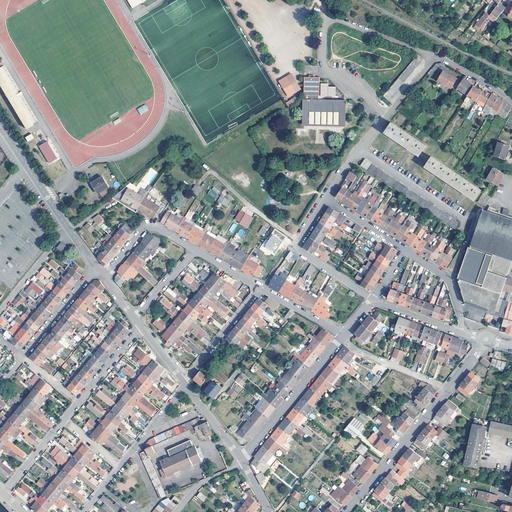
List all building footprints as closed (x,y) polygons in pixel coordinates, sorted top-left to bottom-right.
[(127,0),(132,8),(146,0),(127,0)] [(505,9),(506,7),(500,2),(492,12),(498,17),(505,9)] [(490,15),(486,12),(476,24),(480,27),(490,15)] [(418,57),(417,57),(382,97),(386,102),(422,60),(418,57)] [(438,64),(429,74),(431,77),(441,65),(447,69),(449,66),(443,63),(438,64)] [(0,68),(0,90),(24,130),(36,123),(2,67),(0,68)] [(460,86),(464,81),(445,71),(439,81),(452,89),(455,83),(460,86)] [(291,75),(285,79),(294,94),(300,91),(291,75)] [(294,94),(285,79),(278,83),(288,98),(294,94)] [(302,79),(302,90),(302,97),(303,97),(303,101),(302,101),(302,125),(343,126),(344,102),(320,101),(320,98),(318,97),(317,97),(318,79),(302,79)] [(465,79),(464,81),(460,86),(459,88),(469,95),(475,86),(465,79)] [(326,85),(319,85),(318,97),(320,98),(334,98),(334,89),(326,88),(326,85)] [(477,101),(483,92),(475,86),(469,95),(465,101),(469,104),(471,101),(475,104),(477,101)] [(488,104),(493,95),(484,90),(483,92),(477,101),(479,102),(480,100),(488,104)] [(494,108),(499,98),(494,94),(493,94),(493,95),(488,104),(486,107),(489,109),(487,112),(490,114),(491,113),(492,111),(494,108)] [(502,116),(507,106),(509,104),(503,100),(499,98),(494,108),(499,111),(498,114),(502,116)] [(140,115),(148,110),(145,104),(137,108),(140,115)] [(511,108),(507,106),(502,116),(506,118),(511,108)] [(427,146),(393,123),(386,133),(394,138),(410,148),(420,156),(427,146)] [(38,131),(33,133),(41,145),(46,142),(38,131)] [(28,142),(34,138),(32,133),(25,137),(28,142)] [(511,146),(499,142),(495,156),(506,159),(511,146)] [(482,190),(433,157),(426,167),(434,172),(450,183),(465,193),(476,200),(482,190)] [(505,174),(495,168),(488,180),(497,186),(504,176),(505,174)] [(350,189),(355,181),(357,178),(352,174),(344,188),(343,189),(338,197),(343,200),(349,191),(350,189)] [(108,189),(102,179),(91,185),(97,196),(108,189)] [(358,194),(360,195),(368,184),(365,182),(358,194)] [(368,184),(360,195),(363,197),(365,193),(366,194),(371,186),(368,184)] [(203,190),(197,185),(193,190),(199,195),(203,190)] [(141,195),(126,187),(116,196),(131,204),(131,206),(135,208),(136,207),(139,209),(147,195),(149,194),(150,192),(148,191),(145,189),(141,195)] [(210,189),(207,194),(215,200),(219,195),(210,189)] [(349,191),(343,200),(344,201),(348,203),(354,194),(349,191)] [(355,192),(354,194),(348,203),(352,206),(353,207),(359,198),(360,195),(358,194),(355,192)] [(478,202),(482,204),(486,206),(491,198),(484,194),(478,202)] [(147,195),(139,209),(143,211),(142,212),(145,214),(147,215),(148,214),(154,218),(161,207),(148,199),(149,196),(147,195)] [(232,200),(231,200),(227,197),(223,195),(219,200),(224,203),(228,206),(232,200)] [(368,216),(379,200),(374,196),(369,204),(363,213),(364,214),(368,216)] [(380,208),(383,204),(381,202),(383,199),(380,197),(379,200),(368,216),(372,219),(373,220),(379,210),(380,208)] [(354,207),(358,210),(364,201),(359,198),(353,207),(354,207)] [(363,213),(369,204),(364,201),(358,210),(362,213),(363,213)] [(387,216),(384,214),(378,223),(382,225),(383,226),(393,210),(396,206),(393,204),(387,213),(388,214),(387,216)] [(327,213),(342,223),(346,218),(330,208),(327,212),(327,213)] [(471,246),(472,246),(511,259),(511,217),(508,216),(503,214),(496,211),(489,208),(488,211),(484,210),(484,211),(471,246)] [(374,220),(378,223),(384,214),(379,210),(373,220),(374,220)] [(393,210),(383,226),(384,227),(388,229),(394,220),(395,217),(393,216),(396,212),(393,210)] [(186,218),(178,231),(182,233),(181,235),(183,236),(185,238),(186,236),(188,238),(195,227),(186,221),(188,218),(189,220),(193,213),(190,211),(186,218)] [(247,214),(242,211),(237,219),(242,222),(245,216),(247,214)] [(174,229),(178,231),(186,218),(184,217),(182,219),(169,212),(163,221),(167,224),(167,225),(168,226),(170,227),(170,229),(172,230),(173,230),(174,229)] [(347,226),(342,223),(327,213),(326,214),(324,218),(333,224),(334,221),(341,225),(340,227),(345,230),(347,226)] [(410,227),(412,223),(414,220),(416,219),(411,215),(407,220),(410,222),(408,226),(410,227)] [(242,222),(239,226),(247,230),(253,221),(245,216),(242,222)] [(449,216),(445,222),(449,225),(453,218),(449,216)] [(195,227),(196,224),(189,220),(188,218),(186,221),(195,227)] [(329,229),(333,224),(324,218),(321,222),(320,223),(329,229)] [(393,232),(399,223),(394,220),(388,229),(392,232),(393,232)] [(413,229),(410,227),(408,229),(413,233),(419,224),(414,220),(412,223),(415,225),(413,229)] [(97,221),(93,226),(96,229),(99,231),(103,226),(97,221)] [(96,229),(93,226),(89,222),(85,226),(92,233),(96,229)] [(233,233),(237,225),(233,223),(229,230),(233,233)] [(317,228),(326,234),(329,229),(320,223),(320,224),(317,228)] [(399,223),(393,232),(394,233),(398,236),(403,226),(399,223)] [(119,231),(118,232),(128,240),(131,237),(135,231),(126,224),(120,232),(119,231)] [(206,229),(196,224),(195,227),(204,232),(206,229)] [(362,228),(356,224),(353,229),(358,233),(362,228)] [(270,228),(265,225),(261,231),(265,234),(270,228)] [(416,235),(413,233),(407,242),(411,244),(412,245),(425,226),(422,225),(416,235)] [(402,239),(408,229),(403,226),(398,236),(401,238),(402,239)] [(425,226),(412,245),(414,246),(418,248),(423,239),(421,238),(427,228),(425,226)] [(199,244),(208,230),(206,229),(204,232),(195,227),(188,238),(191,239),(190,240),(192,241),(195,243),(196,242),(199,244)] [(315,231),(314,233),(323,239),(326,234),(317,228),(315,231)] [(272,257),(286,237),(274,229),(260,248),(272,257)] [(408,229),(402,239),(404,239),(407,242),(413,233),(408,229)] [(208,230),(199,244),(203,246),(202,247),(205,249),(208,251),(208,249),(210,250),(217,239),(208,234),(209,231),(208,230)] [(128,240),(118,232),(117,233),(118,234),(116,238),(124,245),(125,243),(128,240)] [(107,238),(109,240),(111,242),(120,250),(123,246),(124,245),(116,238),(112,234),(110,233),(107,238)] [(143,243),(156,253),(157,251),(155,249),(161,241),(151,233),(149,236),(148,235),(147,237),(145,239),(146,240),(143,243)] [(310,238),(320,244),(323,239),(314,233),(313,234),(310,238)] [(308,242),(307,243),(316,249),(320,244),(310,238),(308,242)] [(440,246),(442,242),(444,240),(442,238),(437,244),(438,245),(436,247),(433,246),(427,255),(431,257),(432,258),(438,249),(440,246)] [(217,239),(210,250),(213,252),(212,253),(215,255),(217,256),(218,255),(221,257),(229,243),(227,242),(225,245),(217,239)] [(422,252),(428,242),(423,239),(418,248),(421,251),(422,252)] [(111,242),(109,240),(105,244),(116,254),(117,253),(120,250),(111,242)] [(334,246),(330,243),(325,240),(324,243),(332,249),(334,246)] [(164,243),(161,241),(155,249),(157,251),(164,243)] [(116,254),(105,244),(104,245),(100,242),(97,246),(101,249),(103,251),(113,259),(115,255),(116,254)] [(427,255),(433,246),(428,242),(422,252),(423,252),(427,255)] [(71,249),(63,243),(58,248),(66,255),(71,249)] [(156,253),(143,243),(140,246),(139,246),(138,248),(136,250),(137,251),(135,253),(145,261),(151,253),(154,255),(156,253)] [(229,243),(221,257),(225,259),(224,260),(226,261),(229,263),(229,262),(232,263),(240,249),(229,243)] [(316,249),(307,243),(304,248),(313,254),(315,251),(317,252),(317,253),(321,256),(320,258),(326,263),(330,258),(323,253),(319,251),(316,249)] [(384,251),(382,255),(391,261),(394,257),(395,256),(385,250),(383,248),(378,245),(377,248),(381,251),(382,249),(384,251)] [(388,245),(385,250),(395,256),(396,254),(398,251),(388,245)] [(101,249),(97,246),(94,250),(97,252),(97,253),(100,256),(99,258),(104,266),(106,266),(108,263),(109,263),(109,262),(113,259),(103,251),(102,252),(103,253),(102,254),(98,252),(101,249)] [(495,314),(503,290),(507,278),(506,277),(507,273),(510,274),(511,269),(511,259),(472,246),(472,248),(470,247),(459,278),(461,279),(461,281),(460,281),(463,290),(467,303),(469,303),(469,304),(475,306),(475,305),(489,310),(488,312),(495,314)] [(240,249),(232,263),(234,265),(234,266),(236,267),(238,269),(239,267),(243,269),(251,256),(240,249)] [(443,252),(438,249),(432,258),(433,259),(437,261),(443,252)] [(453,249),(450,253),(448,255),(442,265),(443,265),(447,268),(453,259),(451,257),(455,251),(453,249)] [(295,254),(292,252),(287,259),(290,261),(295,254)] [(443,252),(437,261),(441,264),(442,265),(448,255),(443,252)] [(127,263),(139,273),(149,281),(152,276),(143,268),(148,263),(145,261),(135,253),(132,257),(127,263)] [(379,260),(388,266),(389,264),(391,261),(382,255),(379,253),(378,256),(376,258),(379,260)] [(253,257),(251,256),(243,269),(246,271),(245,273),(248,274),(250,276),(251,274),(254,276),(255,275),(259,277),(265,268),(251,260),(253,257)] [(53,260),(50,264),(56,270),(60,265),(53,260)] [(388,266),(379,260),(376,265),(385,271),(387,267),(388,266)] [(385,271),(376,265),(371,262),(369,264),(367,263),(365,265),(370,268),(372,270),(382,276),(382,275),(385,271)] [(74,269),(81,275),(84,270),(76,263),(73,268),(74,269)] [(139,273),(127,263),(125,266),(124,265),(122,267),(120,269),(121,270),(120,272),(121,274),(116,278),(116,281),(120,287),(127,280),(129,280),(135,272),(138,275),(139,273)] [(310,264),(304,276),(309,279),(315,267),(310,264)] [(211,290),(217,283),(199,268),(196,266),(194,268),(203,277),(202,278),(208,283),(206,285),(211,290)] [(217,283),(222,277),(217,273),(215,275),(210,270),(209,272),(201,266),(199,268),(217,283)] [(52,273),(45,268),(41,273),(49,280),(53,275),(52,273)] [(281,292),(287,281),(289,278),(280,273),(282,270),(280,268),(278,271),(270,285),(271,286),(274,287),(273,289),(275,290),(278,291),(279,290),(281,292)] [(69,272),(79,280),(82,277),(82,276),(81,275),(74,269),(71,272),(70,271),(69,272)] [(372,270),(369,275),(378,281),(381,278),(382,276),(372,270)] [(400,304),(404,294),(401,293),(404,286),(410,271),(407,270),(401,284),(399,289),(398,292),(394,302),(395,303),(400,304)] [(356,274),(359,276),(363,278),(366,280),(375,286),(376,285),(378,281),(369,275),(367,278),(358,271),(356,274)] [(66,278),(75,285),(76,284),(79,280),(69,272),(68,274),(69,275),(66,278)] [(42,280),(63,299),(66,295),(67,294),(59,287),(57,289),(45,279),(46,278),(41,274),(38,277),(42,280)] [(75,285),(66,278),(63,281),(62,281),(64,278),(62,276),(61,277),(59,275),(56,277),(61,281),(71,289),(74,286),(75,285)] [(186,279),(206,296),(211,290),(206,285),(204,288),(189,275),(186,279)] [(222,277),(217,283),(234,298),(239,292),(227,282),(228,282),(222,277)] [(511,279),(507,278),(503,290),(511,292),(511,279)] [(206,296),(186,279),(183,282),(194,290),(193,291),(198,295),(196,298),(201,302),(206,296)] [(63,299),(42,280),(39,284),(43,288),(44,286),(50,292),(49,293),(52,295),(51,296),(60,303),(61,302),(63,299)] [(300,284),(292,298),(295,300),(295,301),(297,303),(299,304),(300,303),(302,304),(309,294),(304,291),(300,288),(302,286),(303,286),(305,282),(302,280),(300,284)] [(375,286),(366,280),(363,285),(372,291),(374,288),(375,286)] [(61,284),(59,287),(67,294),(68,293),(71,289),(61,281),(60,283),(61,284)] [(92,285),(89,289),(98,296),(100,298),(104,301),(106,298),(100,293),(102,291),(103,292),(107,287),(102,281),(95,281),(95,282),(93,285),(92,285)] [(292,298),(300,284),(298,283),(296,286),(287,281),(281,292),(284,293),(284,295),(286,296),(287,297),(288,296),(292,298)] [(60,303),(51,296),(40,287),(39,288),(33,283),(30,287),(37,292),(41,295),(56,308),(59,304),(60,303)] [(211,290),(217,294),(220,291),(232,301),(232,300),(234,302),(236,300),(234,298),(217,283),(211,290)] [(422,312),(426,302),(422,301),(423,298),(425,298),(426,294),(429,295),(432,287),(426,284),(424,291),(417,310),(422,312)] [(34,295),(37,292),(30,287),(30,286),(27,289),(34,295)] [(334,290),(328,286),(324,292),(330,296),(334,290)] [(404,294),(400,304),(404,306),(405,306),(412,288),(409,287),(407,292),(409,293),(408,296),(404,294)] [(433,301),(437,290),(438,289),(432,287),(429,295),(432,296),(430,300),(433,301)] [(411,308),(415,298),(411,296),(412,294),(413,294),(415,289),(412,288),(405,306),(407,307),(411,308)] [(98,296),(89,289),(86,292),(85,293),(94,300),(98,296)] [(181,297),(196,308),(201,302),(196,298),(194,300),(193,299),(191,301),(184,295),(185,294),(178,289),(175,292),(177,293),(181,297)] [(211,290),(206,296),(227,314),(229,311),(213,298),(217,294),(211,290)] [(393,302),(394,302),(398,292),(393,290),(388,300),(393,302)] [(419,300),(415,298),(411,308),(415,310),(417,310),(424,291),(421,290),(419,296),(421,297),(419,300)] [(437,290),(433,301),(432,304),(428,315),(429,315),(433,316),(437,306),(435,305),(440,291),(437,290)] [(84,294),(81,298),(90,305),(94,300),(85,293),(84,294)] [(310,308),(313,310),(321,297),(319,296),(317,299),(309,294),(302,304),(305,306),(305,307),(307,308),(309,310),(310,308)] [(22,295),(18,299),(23,303),(24,304),(27,299),(22,295)] [(56,308),(41,295),(37,300),(40,302),(52,312),(53,311),(56,308)] [(227,314),(206,296),(201,302),(206,307),(208,304),(226,318),(229,315),(227,314)] [(185,321),(190,315),(185,311),(183,313),(165,297),(161,301),(166,306),(185,321)] [(185,311),(190,315),(196,308),(181,297),(179,299),(188,307),(185,311)] [(257,303),(272,316),(274,313),(270,310),(269,311),(267,309),(269,306),(275,310),(281,303),(270,297),(266,303),(261,299),(258,302),(257,303)] [(321,297),(313,310),(317,313),(316,314),(319,315),(321,317),(322,315),(328,319),(329,320),(330,317),(332,314),(327,312),(330,306),(322,301),(323,298),(321,297)] [(30,302),(48,317),(52,312),(40,302),(38,305),(31,298),(29,301),(30,302)] [(78,302),(86,309),(90,305),(81,298),(79,301),(78,302)] [(437,306),(433,316),(438,318),(439,319),(446,301),(444,300),(441,307),(437,306)] [(452,303),(446,301),(439,319),(445,321),(446,319),(449,320),(453,309),(450,308),(452,303)] [(39,311),(36,314),(45,321),(46,320),(48,317),(30,302),(28,303),(35,309),(36,308),(39,311)] [(86,309),(78,302),(77,303),(74,307),(82,314),(85,316),(93,322),(94,324),(96,320),(86,314),(88,311),(86,309)] [(206,317),(207,318),(212,312),(206,307),(201,302),(196,308),(201,313),(206,317)] [(426,302),(422,312),(427,314),(428,315),(432,304),(426,302)] [(253,308),(262,315),(264,312),(265,313),(264,314),(272,320),(274,317),(272,316),(257,303),(256,304),(253,308)] [(180,328),(185,321),(166,306),(164,309),(169,313),(169,312),(173,316),(172,317),(177,321),(175,323),(180,328)] [(70,311),(79,318),(82,314),(74,307),(71,310),(70,311)] [(190,315),(196,319),(199,315),(201,313),(196,308),(190,315)] [(259,319),(262,315),(253,308),(250,312),(249,313),(264,325),(266,323),(262,319),(261,320),(259,319)] [(45,321),(36,314),(34,316),(28,311),(26,314),(41,326),(43,323),(45,321)] [(79,318),(70,311),(69,312),(66,316),(85,332),(87,329),(80,324),(82,321),(80,320),(79,318)] [(109,321),(127,335),(129,333),(131,331),(128,328),(130,325),(125,321),(122,324),(120,321),(118,324),(110,317),(113,314),(110,312),(105,317),(109,321)] [(368,321),(364,325),(373,332),(375,329),(376,331),(377,329),(376,328),(384,318),(377,312),(373,318),(371,316),(368,321)] [(41,326),(26,314),(26,313),(22,318),(37,330),(41,326)] [(245,317),(254,324),(257,321),(259,323),(258,324),(262,327),(264,325),(249,313),(248,314),(245,317)] [(193,322),(196,319),(190,315),(185,321),(204,337),(207,334),(193,322)] [(85,332),(66,316),(63,319),(62,321),(71,328),(75,331),(76,329),(84,334),(85,332)] [(91,325),(93,322),(85,316),(83,318),(87,321),(91,325)] [(9,322),(2,317),(0,320),(0,323),(5,327),(9,322)] [(254,324),(245,317),(243,321),(242,322),(254,332),(256,330),(252,327),(254,324)] [(33,335),(37,330),(22,318),(18,322),(33,335)] [(406,333),(410,321),(406,320),(400,318),(396,329),(400,330),(406,333)] [(511,321),(505,319),(503,326),(509,327),(507,333),(511,334),(511,321)] [(164,336),(169,340),(174,334),(169,330),(165,326),(161,322),(158,320),(155,324),(166,334),(164,336)] [(68,331),(71,328),(62,321),(62,322),(59,325),(68,333),(71,335),(72,334),(68,331)] [(127,335),(109,321),(108,323),(111,326),(109,328),(123,340),(125,337),(127,335)] [(204,337),(185,321),(180,328),(185,332),(188,328),(202,340),(204,337)] [(417,336),(421,325),(414,323),(410,321),(406,333),(417,336)] [(33,335),(18,322),(14,327),(30,339),(31,338),(33,335)] [(254,332),(242,322),(241,323),(238,327),(246,334),(249,331),(253,334),(254,332)] [(169,330),(174,334),(180,328),(175,323),(169,330)] [(68,334),(68,333),(59,325),(56,329),(55,330),(63,337),(66,333),(68,334)] [(369,337),(373,332),(364,325),(360,329),(357,334),(360,336),(357,339),(363,344),(368,338),(369,339),(370,338),(369,337)] [(421,325),(417,336),(422,338),(427,340),(431,329),(423,326),(421,325)] [(14,327),(10,332),(16,337),(26,344),(28,341),(30,339),(14,327)] [(245,340),(249,343),(251,345),(255,341),(246,334),(238,327),(235,330),(234,331),(243,338),(245,340)] [(123,340),(109,328),(106,330),(104,328),(102,330),(119,344),(121,342),(123,340)] [(174,334),(194,350),(199,355),(202,352),(191,343),(191,344),(187,341),(187,340),(182,336),(185,332),(180,328),(174,334)] [(101,337),(115,349),(118,346),(119,344),(102,330),(100,329),(98,331),(103,335),(101,337)] [(316,335),(315,337),(327,347),(331,342),(335,337),(325,329),(319,337),(316,335)] [(427,340),(438,344),(442,333),(439,332),(431,329),(427,340)] [(16,337),(10,332),(8,330),(4,334),(11,339),(22,349),(26,344),(16,337)] [(63,337),(55,330),(54,331),(51,334),(64,345),(68,348),(71,345),(66,341),(67,340),(63,337)] [(233,332),(227,340),(236,347),(241,341),(249,348),(251,345),(249,343),(245,340),(243,338),(234,331),(233,332)] [(448,348),(452,337),(447,335),(442,333),(438,344),(448,348)] [(48,338),(47,339),(59,349),(64,345),(51,334),(48,338)] [(77,343),(81,339),(76,334),(73,338),(77,343)] [(174,334),(169,340),(173,343),(174,344),(175,344),(176,342),(178,344),(181,347),(183,345),(192,353),(194,350),(174,334)] [(313,344),(309,349),(319,357),(323,351),(327,347),(315,337),(311,334),(309,336),(313,339),(316,341),(313,344)] [(101,337),(97,341),(112,354),(114,351),(115,349),(101,337)] [(452,337),(448,348),(463,353),(467,346),(464,345),(462,344),(463,341),(452,337)] [(59,349),(47,339),(46,340),(43,343),(55,353),(59,356),(61,353),(58,350),(59,349)] [(112,354),(97,341),(95,340),(93,342),(95,344),(93,346),(96,348),(108,358),(110,355),(112,354)] [(40,348),(48,355),(51,358),(55,353),(43,343),(40,347),(40,348)] [(420,363),(426,347),(425,346),(424,348),(421,347),(416,361),(420,363)] [(338,357),(350,366),(352,365),(349,362),(356,355),(346,347),(343,351),(338,357)] [(36,353),(44,360),(48,355),(40,348),(39,349),(36,353)] [(106,360),(108,358),(96,348),(94,351),(92,353),(104,363),(106,360)] [(155,371),(160,365),(162,363),(157,357),(152,358),(141,349),(136,355),(141,360),(145,363),(147,364),(155,371)] [(298,357),(301,359),(311,367),(314,362),(319,357),(309,349),(302,357),(300,355),(298,357)] [(438,360),(444,363),(447,354),(441,352),(438,360)] [(46,361),(44,360),(36,353),(32,357),(49,371),(51,369),(46,364),(45,365),(42,363),(43,361),(45,362),(46,361)] [(88,357),(101,367),(102,365),(104,363),(92,353),(88,357)] [(101,367),(88,357),(86,359),(84,361),(97,372),(99,369),(101,367)] [(330,366),(340,374),(346,366),(349,368),(347,370),(352,373),(354,370),(350,366),(338,357),(335,361),(330,366)] [(490,363),(484,358),(480,362),(487,367),(490,363)] [(297,363),(291,371),(301,379),(304,374),(308,369),(299,362),(296,359),(295,361),(297,363)] [(299,362),(308,369),(310,368),(311,367),(301,359),(300,360),(299,362)] [(506,363),(493,359),(492,363),(491,368),(504,372),(506,363)] [(212,360),(211,360),(205,366),(209,370),(214,364),(211,362),(212,360)] [(95,374),(97,372),(84,361),(83,363),(87,366),(85,368),(82,365),(81,367),(93,376),(95,374)] [(155,371),(147,364),(142,370),(145,373),(150,377),(155,371)] [(126,368),(135,375),(136,374),(137,373),(133,370),(133,369),(129,365),(126,368)] [(155,371),(161,375),(165,379),(169,382),(174,386),(176,384),(168,377),(168,376),(165,373),(167,370),(160,365),(155,371)] [(340,374),(330,366),(326,371),(322,376),(324,377),(334,386),(334,387),(339,392),(341,389),(336,385),(336,384),(334,382),(340,374)] [(80,374),(89,381),(91,379),(93,376),(81,367),(80,368),(83,371),(80,374)] [(134,377),(135,375),(126,368),(125,368),(123,371),(129,375),(133,378),(134,377)] [(150,377),(155,382),(161,375),(155,371),(150,377)] [(208,377),(201,371),(195,379),(203,385),(211,375),(210,375),(208,377)] [(230,380),(219,371),(214,376),(226,385),(230,380)] [(301,379),(291,371),(284,379),(282,377),(280,379),(292,389),(296,384),(301,379)] [(65,376),(59,372),(55,376),(61,380),(65,376)] [(469,376),(466,380),(475,387),(481,379),(473,372),(469,376)] [(77,378),(85,385),(87,383),(89,381),(80,374),(79,373),(78,374),(80,375),(77,378)] [(138,378),(145,384),(150,377),(145,373),(141,378),(139,376),(138,378)] [(342,376),(340,374),(334,382),(336,384),(342,376)] [(31,378),(29,381),(32,384),(37,388),(42,392),(46,388),(44,387),(48,383),(38,375),(33,380),(31,378)] [(83,387),(85,385),(77,378),(74,376),(73,376),(72,378),(69,375),(68,379),(81,390),(83,387)] [(381,379),(377,375),(371,382),(376,385),(381,379)] [(152,385),(155,382),(150,377),(145,384),(152,390),(155,392),(159,395),(159,396),(164,400),(166,397),(152,385)] [(333,387),(334,387),(334,386),(324,377),(323,379),(322,380),(332,389),(333,387)] [(145,384),(138,378),(136,379),(138,381),(134,386),(139,390),(145,384)] [(79,392),(81,390),(68,379),(66,382),(67,383),(66,385),(77,395),(79,392)] [(275,391),(284,399),(288,394),(292,389),(280,379),(279,380),(281,383),(275,391)] [(312,389),(322,397),(328,388),(333,392),(336,389),(333,387),(332,389),(322,380),(320,379),(316,384),(312,389)] [(124,398),(129,403),(134,396),(119,384),(115,380),(113,383),(123,391),(122,392),(126,395),(124,398)] [(122,380),(119,384),(134,396),(139,390),(134,386),(132,389),(122,380)] [(475,387),(466,380),(463,384),(459,389),(470,398),(472,396),(469,394),(475,387)] [(423,393),(432,400),(435,396),(439,392),(429,384),(422,381),(419,385),(425,390),(423,393)] [(217,385),(214,382),(206,391),(215,398),(223,387),(218,383),(217,385)] [(42,392),(48,397),(55,402),(57,400),(49,393),(48,394),(47,393),(50,390),(52,392),(53,392),(56,389),(52,387),(48,383),(44,387),(46,388),(42,392)] [(139,390),(145,394),(147,391),(150,394),(152,390),(145,384),(139,390)] [(39,396),(42,392),(37,388),(31,396),(34,399),(38,395),(39,396)] [(103,392),(124,409),(129,403),(124,398),(122,400),(117,396),(117,397),(115,396),(114,397),(105,389),(103,392)] [(239,395),(232,389),(229,393),(236,399),(239,395)] [(315,404),(322,397),(312,389),(308,393),(304,399),(316,408),(318,406),(315,404)] [(134,396),(154,413),(156,410),(142,398),(145,394),(139,390),(134,396)] [(113,411),(118,415),(124,409),(103,392),(101,391),(98,395),(115,409),(113,411)] [(284,399),(275,391),(270,396),(267,394),(265,392),(262,396),(277,408),(280,404),(284,399)] [(34,399),(40,404),(44,399),(46,401),(48,397),(42,392),(39,396),(38,395),(34,399)] [(428,405),(432,400),(423,393),(416,401),(420,404),(418,406),(423,410),(424,407),(425,408),(428,405)] [(24,404),(29,408),(32,404),(31,403),(34,399),(31,396),(26,402),(17,395),(15,397),(19,400),(24,404)] [(259,410),(268,418),(273,412),(277,408),(262,396),(260,395),(259,397),(265,402),(259,410)] [(129,403),(134,407),(137,404),(152,416),(154,413),(134,396),(129,403)] [(53,428),(55,425),(38,412),(43,406),(42,405),(40,404),(34,399),(31,403),(32,404),(29,408),(52,427),(53,428)] [(316,408),(304,399),(300,403),(296,408),(306,416),(312,408),(314,410),(316,408)] [(447,404),(443,409),(451,416),(456,411),(458,413),(461,410),(449,401),(447,404)] [(134,417),(138,420),(140,418),(136,415),(137,414),(132,410),(134,407),(129,403),(124,409),(129,413),(134,417)] [(17,412),(21,415),(24,412),(25,412),(29,408),(24,404),(17,412)] [(95,407),(113,422),(118,415),(113,411),(111,414),(106,410),(105,411),(98,404),(95,407)] [(95,407),(94,406),(91,409),(102,418),(99,421),(103,424),(108,428),(113,422),(95,407)] [(49,431),(52,427),(29,408),(25,412),(24,412),(21,415),(26,419),(30,414),(33,417),(32,418),(43,427),(43,426),(49,431)] [(306,416),(296,408),(292,414),(288,418),(300,428),(304,423),(305,424),(309,419),(306,416)] [(400,417),(410,425),(414,421),(418,416),(408,408),(405,412),(404,412),(400,417)] [(124,420),(129,413),(124,409),(118,415),(124,420)] [(244,414),(245,415),(260,428),(265,423),(268,418),(259,410),(257,409),(253,413),(251,412),(249,415),(246,412),(244,414)] [(448,420),(451,416),(443,409),(439,413),(436,417),(446,425),(447,426),(451,422),(448,420)] [(12,428),(15,424),(10,420),(0,411),(0,415),(0,416),(7,421),(6,422),(8,423),(4,429),(7,432),(11,428),(12,428)] [(21,415),(17,412),(15,415),(13,414),(11,417),(12,418),(10,420),(15,424),(19,420),(18,419),(21,415)] [(391,421),(380,412),(376,417),(383,423),(387,426),(391,421)] [(361,413),(358,417),(364,421),(367,418),(361,413)] [(26,419),(21,415),(18,419),(19,420),(15,424),(22,430),(26,433),(28,435),(30,432),(23,426),(22,427),(20,426),(26,419)] [(133,427),(124,420),(118,415),(113,422),(118,426),(123,430),(127,433),(133,427)] [(260,428),(245,415),(243,419),(246,422),(248,420),(249,422),(240,434),(248,441),(252,437),(253,437),(256,434),(260,428)] [(407,429),(410,425),(400,417),(393,425),(403,434),(407,429)] [(446,425),(436,417),(434,420),(444,428),(446,425)] [(300,428),(288,418),(284,423),(280,428),(290,436),(296,428),(299,430),(298,431),(306,438),(309,435),(304,431),(300,428)] [(365,426),(356,418),(352,422),(362,430),(365,426)] [(89,423),(103,434),(108,428),(103,424),(100,427),(95,422),(94,423),(91,420),(89,423)] [(481,422),(475,421),(469,450),(468,454),(466,464),(479,467),(488,427),(484,426),(480,425),(481,422)] [(511,425),(493,421),(490,433),(511,438),(511,425)] [(113,432),(118,426),(113,422),(108,428),(113,432)] [(200,426),(196,427),(195,427),(196,430),(198,429),(199,432),(205,429),(208,437),(214,435),(209,423),(208,422),(204,424),(200,426)] [(362,430),(352,422),(347,429),(357,437),(362,430)] [(92,436),(97,441),(103,434),(89,423),(87,425),(91,428),(90,429),(95,433),(92,436)] [(382,440),(392,448),(396,443),(397,441),(392,436),(395,433),(387,426),(383,423),(378,429),(384,433),(383,435),(385,436),(382,440)] [(19,435),(22,430),(15,424),(12,428),(11,428),(7,432),(12,436),(15,432),(19,435)] [(423,433),(432,440),(437,434),(443,439),(448,433),(440,427),(438,431),(430,424),(427,429),(423,433)] [(103,434),(123,451),(125,449),(119,443),(120,442),(111,435),(113,432),(108,428),(103,434)] [(276,433),(272,437),(284,447),(288,451),(289,449),(283,443),(290,436),(280,428),(276,433)] [(2,441),(18,454),(23,458),(26,454),(10,441),(8,443),(7,442),(12,436),(7,432),(4,435),(5,437),(2,441)] [(35,441),(31,437),(28,435),(26,433),(24,436),(26,438),(26,439),(33,444),(35,441)] [(389,451),(392,448),(382,440),(380,438),(373,433),(367,440),(386,455),(389,451)] [(432,440),(423,433),(420,437),(417,441),(425,448),(432,440)] [(126,454),(123,451),(103,434),(97,441),(103,445),(105,442),(123,457),(126,454)] [(155,445),(149,448),(147,449),(147,451),(149,455),(150,456),(179,443),(176,436),(172,438),(169,439),(165,441),(161,442),(158,444),(155,445)] [(77,454),(75,457),(81,461),(86,455),(73,444),(72,444),(64,437),(61,441),(77,454)] [(288,451),(284,447),(272,437),(268,442),(264,447),(274,455),(280,447),(287,453),(289,451),(288,451)] [(73,444),(86,455),(91,448),(86,444),(78,438),(73,444)] [(0,452),(1,453),(4,449),(9,454),(9,453),(15,457),(18,454),(2,441),(0,443),(0,452)] [(370,448),(363,443),(358,449),(365,455),(370,448)] [(203,460),(197,446),(169,458),(162,461),(165,468),(161,470),(163,474),(166,473),(166,475),(168,474),(169,476),(176,474),(176,472),(191,466),(192,468),(196,467),(194,464),(203,460)] [(274,455),(264,447),(259,453),(256,457),(257,458),(253,462),(264,472),(270,465),(271,466),(278,458),(274,455)] [(75,468),(81,461),(75,457),(74,459),(63,450),(61,451),(57,448),(55,451),(75,468)] [(91,448),(86,455),(91,459),(96,453),(91,448)] [(408,452),(404,457),(413,464),(416,460),(418,462),(422,457),(411,448),(408,452)] [(422,452),(419,449),(417,452),(427,459),(429,456),(422,452)] [(65,470),(70,474),(75,468),(55,451),(52,454),(57,458),(58,461),(67,467),(65,470)] [(0,459),(0,454),(1,453),(0,452),(0,465),(10,474),(12,476),(15,472),(0,460),(0,459)] [(91,459),(86,455),(81,461),(86,465),(88,463),(93,467),(94,466),(98,469),(97,470),(105,477),(108,473),(100,466),(96,463),(91,459)] [(363,466),(372,473),(375,469),(379,465),(370,457),(367,460),(363,457),(359,463),(363,466)] [(402,468),(398,473),(405,479),(412,469),(410,467),(413,464),(404,457),(399,462),(397,465),(402,468)] [(70,474),(65,470),(63,472),(45,458),(43,462),(51,469),(55,472),(60,476),(65,480),(70,474)] [(83,468),(86,465),(81,461),(75,468),(89,479),(91,477),(87,473),(88,472),(83,468)] [(0,471),(8,477),(10,474),(0,465),(0,471)] [(372,473),(363,466),(356,475),(364,482),(368,477),(372,473)] [(89,479),(75,468),(70,474),(75,478),(77,475),(96,490),(98,487),(89,479)] [(388,477),(383,482),(392,490),(399,482),(402,485),(406,480),(405,479),(398,473),(393,470),(388,477)] [(259,483),(266,481),(263,472),(255,475),(259,483)] [(72,482),(75,478),(70,474),(65,480),(83,495),(85,492),(77,486),(72,482)] [(60,486),(65,480),(60,476),(54,482),(60,486)] [(164,489),(167,496),(192,485),(189,478),(164,489)] [(83,495),(65,480),(60,486),(65,491),(68,487),(76,494),(76,495),(83,500),(86,497),(83,496),(83,495)] [(344,490),(352,497),(357,490),(360,488),(351,480),(344,490)] [(45,485),(54,493),(60,486),(54,482),(52,485),(48,482),(45,485)] [(392,490),(383,482),(373,494),(381,501),(382,500),(391,507),(393,504),(390,501),(394,496),(390,493),(392,490)] [(25,484),(22,487),(28,492),(34,498),(44,506),(49,499),(44,495),(41,498),(25,484)] [(44,495),(49,499),(54,493),(45,485),(44,487),(46,489),(44,491),(46,493),(44,495)] [(54,493),(68,504),(74,509),(76,506),(71,502),(70,502),(66,499),(66,498),(62,494),(65,491),(60,486),(54,493)] [(321,490),(325,493),(328,495),(330,492),(324,486),(321,490)] [(349,501),(352,497),(344,490),(340,486),(333,495),(345,505),(349,501)] [(28,492),(22,487),(21,487),(18,490),(26,495),(28,492)] [(162,499),(167,496),(164,489),(164,487),(158,490),(162,499)] [(499,495),(481,491),(479,498),(498,502),(499,495)] [(49,499),(54,504),(55,503),(63,510),(68,504),(54,493),(49,499)] [(207,498),(201,493),(199,497),(205,502),(207,498)] [(245,506),(251,511),(254,511),(262,504),(251,495),(246,502),(247,503),(245,506)] [(106,504),(116,511),(129,511),(126,509),(124,511),(104,496),(101,500),(106,504)] [(173,500),(180,505),(182,502),(176,497),(173,500)] [(33,508),(39,511),(44,506),(34,498),(31,501),(35,505),(33,508)] [(44,506),(51,511),(54,508),(52,506),(54,504),(49,499),(44,506)] [(177,509),(180,505),(173,500),(172,501),(170,503),(177,509)] [(403,501),(401,506),(410,511),(412,506),(403,501)] [(328,504),(322,511),(323,511),(339,511),(341,510),(331,502),(329,505),(328,504)] [(177,509),(170,503),(168,506),(175,511),(177,509)]
